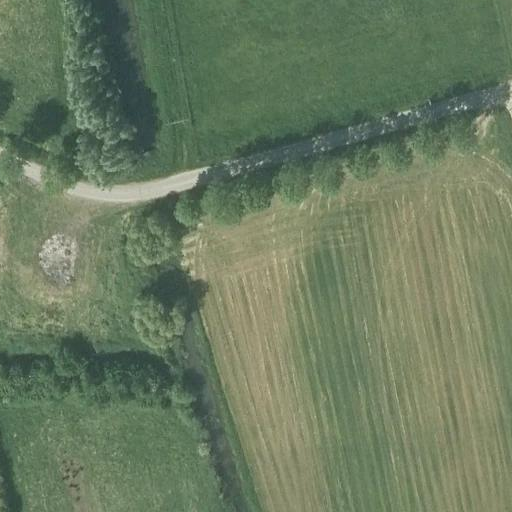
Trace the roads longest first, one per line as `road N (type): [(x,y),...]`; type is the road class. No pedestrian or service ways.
road 1 (unclassified): [(0,157),(95,195),(147,193),(511,91)]
road 2 (track): [(188,182),(154,0)]
